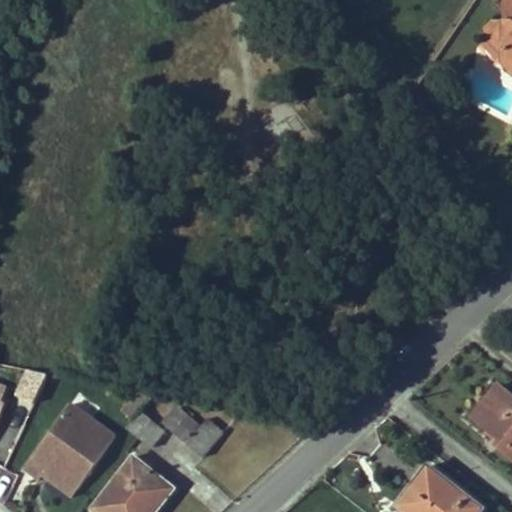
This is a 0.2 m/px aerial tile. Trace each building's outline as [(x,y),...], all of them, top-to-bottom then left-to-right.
[(511,0),(505,0),(505,23),(497,23),(485,34),(487,44),(503,62),(501,65),(511,77),(511,0)] [(511,395),(499,385),(474,416),(500,436),(495,444),(511,456),(511,395)] [(117,436),(72,404),(25,468),(40,479),(44,474),(53,462),(57,466),(53,472),(78,490),(117,436)] [(161,422),(203,456),(224,431),(208,417),(202,424),(176,404),(161,422)] [(164,430),(142,411),(128,427),(140,437),(151,445),(164,430)] [(135,456),(92,508),(97,511),(152,511),(173,488),(135,456)] [(74,496),(78,490),(53,472),(57,466),(53,462),(44,474),(74,496)] [(399,506),(405,511),(481,511),(484,508),(431,466),(399,506)]
